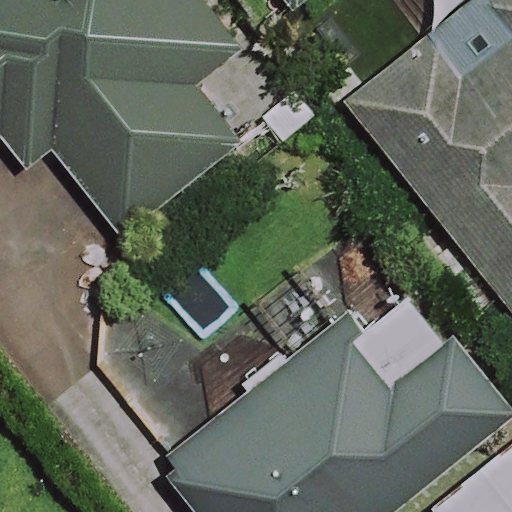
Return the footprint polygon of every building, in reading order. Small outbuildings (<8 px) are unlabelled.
[(299,107),(210,0),(0,0),(0,142),(9,135),(38,170),(62,150),(137,241),(299,107)] [(297,0),(305,9),(317,0),(297,0)] [(511,0),(477,0),(355,101),(511,293),(511,0)] [(400,511),(511,425),(511,394),(416,271),(173,459),(213,511),(400,511)] [(511,511),(511,447),(439,507),(443,511),(511,511)]
